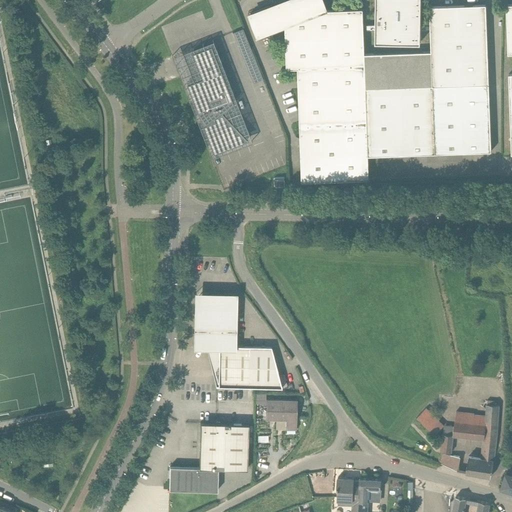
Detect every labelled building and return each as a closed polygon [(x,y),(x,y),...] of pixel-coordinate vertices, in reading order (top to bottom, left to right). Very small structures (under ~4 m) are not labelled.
[(285,25),(287,69),(298,69),(302,182),(369,180),(368,156),(491,152),(486,5),(430,7),(430,25),(421,25),(421,0),(376,0),(376,25),(363,25),(363,9),(329,13),(323,0),(288,0),(272,6),(249,14),(258,37),(280,28),(280,27),(285,25)] [(242,53),(251,50),(243,29),(234,33),(242,53)] [(201,78),(186,84),(213,154),(247,140),(241,121),(233,103),(211,45),(192,53),(196,63),(193,64),(195,68),(197,67),(201,78)] [(285,178),(274,178),(274,187),(285,187),(285,178)] [(216,386),(218,386),(282,388),(271,348),(265,348),(265,347),(261,347),(261,348),(244,347),(244,346),(240,346),(240,347),(234,347),(234,321),(235,299),(231,295),(221,295),(221,293),(211,293),(211,295),(201,295),(197,299),(196,347),(206,347),(216,386)] [(285,430),(296,430),(297,400),(266,399),(266,419),(286,420),(285,430)] [(456,411),(452,435),(443,434),(440,452),(452,453),(454,437),(483,441),(481,458),(469,455),(466,472),(491,477),(498,432),(500,405),(486,405),(485,415),(474,414),(474,413),(456,411)] [(435,435),(444,426),(444,425),(427,408),(417,418),(435,435)] [(218,469),(247,470),(248,425),(200,423),(199,468),(170,467),(169,490),(217,491),(218,469)] [(441,464),(457,470),(460,457),(444,454),(441,464)] [(503,490),(511,492),(511,474),(506,472),(502,486),(503,490)] [(351,511),(358,511),(361,479),(338,478),(337,495),(342,496),(342,494),(346,494),(346,500),(352,501),(351,511)] [(361,479),(358,511),(368,511),(369,501),(381,502),(382,489),(380,489),(381,480),(361,479)] [(463,511),(466,498),(456,496),(453,511),(463,511)] [(487,511),(489,503),(480,501),(477,511),(487,511)]
